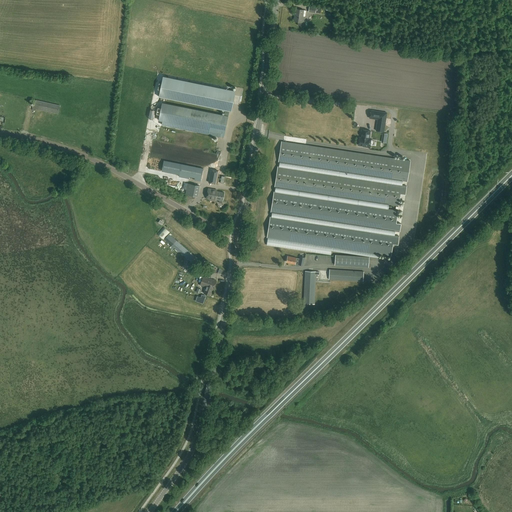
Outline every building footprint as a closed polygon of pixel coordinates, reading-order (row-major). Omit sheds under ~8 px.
[(296,9),(294,21),(297,22),(297,24),(304,25),(305,17),(303,17),(304,10),(296,9)] [(224,116),(162,103),(159,120),(221,132),(220,136),(224,137),(229,111),(230,111),(234,90),(163,76),(159,96),(225,110),(224,116)] [(34,99),(32,108),(58,114),(60,105),(34,99)] [(377,119),(376,131),(384,132),(386,112),(370,110),(369,118),(377,119)] [(363,146),(370,147),(371,139),(369,138),(370,131),(362,129),(361,136),(361,138),(359,137),(358,145),(363,146)] [(281,142),(278,162),(407,181),(410,161),(281,142)] [(190,161),(212,166),(213,159),(188,154),(188,157),(191,158),(190,161)] [(203,168),(181,164),(179,177),(189,179),(189,177),(195,178),(194,180),(200,181),(203,168)] [(278,167),(275,187),(399,206),(400,193),(405,194),(406,186),(278,167)] [(219,172),(211,170),(209,183),(216,185),(219,172)] [(188,184),(188,194),(199,193),(199,183),(193,183),(193,184),(188,184)] [(223,200),(224,193),(217,191),(217,190),(208,189),(206,198),(216,200),(216,199),(223,200)] [(274,192),(271,212),(400,231),(401,223),(396,223),(398,210),(274,192)] [(270,217),(267,237),(391,256),(393,244),(398,244),(399,236),(270,217)] [(163,237),(183,255),(183,254),(185,256),(185,257),(195,265),(198,261),(189,253),(189,252),(167,232),(163,237)] [(368,267),(369,257),(335,255),(334,265),(368,267)] [(303,265),(305,257),(300,256),(300,259),(287,256),(286,262),(303,265)] [(329,269),(329,279),(363,282),(364,272),(329,269)] [(316,272),(305,271),(304,303),(315,304),(316,275),(319,275),(319,272),(316,272)] [(215,285),(217,281),(210,279),(203,276),(200,285),(206,287),(204,293),(210,295),(212,289),(213,289),(215,285)] [(192,282),(193,283),(191,287),(193,288),(197,290),(196,292),(200,294),(202,289),(197,288),(200,280),(197,279),(194,278),(192,282)]
